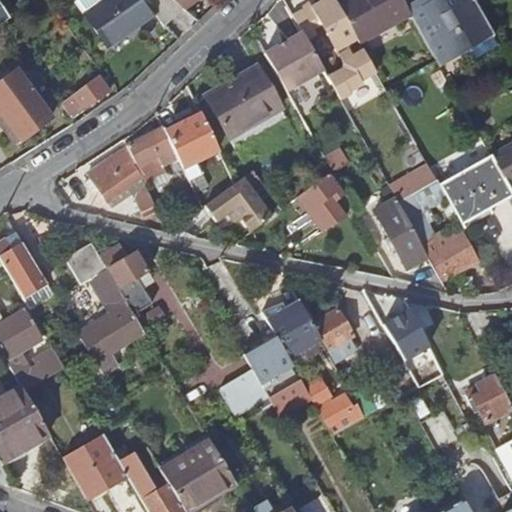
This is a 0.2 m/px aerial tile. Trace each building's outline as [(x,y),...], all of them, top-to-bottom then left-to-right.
[(1,0),(0,0),(0,25),(13,17),(1,0)] [(75,0),(73,2),(83,16),(100,3),(97,0),(75,0)] [(181,10),(168,0),(103,0),(100,3),(83,16),(105,48),(147,18),(159,30),(181,10)] [(168,0),(181,10),(191,0),(168,0)] [(302,10),(291,17),(300,33),(306,43),(316,37),(313,32),(320,27),(333,51),(338,57),(342,65),(342,71),(326,79),(339,102),(351,96),(350,94),(363,86),(361,82),(376,74),(360,46),(349,53),(345,45),(345,40),(354,36),(334,0),(327,0),(311,9),(309,5),(307,5),(301,8),(302,10)] [(337,0),(336,1),(357,39),(409,11),(402,0),(337,0)] [(441,70),(467,55),(463,48),(435,0),(434,0),(410,14),(436,61),(441,70)] [(435,0),(463,48),(491,32),(489,28),(475,5),(472,0),(441,0),(438,2),(436,0),(435,0)] [(306,43),(300,33),(260,50),(284,92),(322,71),(306,43)] [(112,65),(101,73),(60,103),(66,115),(79,108),(82,112),(107,93),(107,91),(123,79),(112,65)] [(285,120),(257,69),(204,99),(233,150),(285,120)] [(0,116),(1,116),(20,141),(50,119),(15,70),(0,81),(0,116)] [(20,141),(1,116),(0,116),(0,125),(14,145),(20,141)] [(217,153),(200,116),(164,133),(172,150),(188,184),(201,178),(194,163),(217,153)] [(172,150),(164,133),(162,130),(126,148),(126,149),(133,163),(135,167),(172,150)] [(508,188),(511,186),(511,146),(491,158),(508,188)] [(130,165),(133,163),(126,149),(86,175),(104,202),(139,178),(130,165)] [(462,226),(491,209),(511,198),(511,195),(508,188),(491,158),(440,187),(462,226)] [(436,182),(427,166),(405,178),(406,180),(414,194),(436,182)] [(327,175),(299,196),(316,218),(310,222),(319,235),(327,230),(344,219),(334,204),(344,197),(327,175)] [(270,218),(241,179),(196,212),(209,228),(222,218),(229,227),(232,225),(239,233),(248,235),(270,218)] [(397,205),(414,194),(406,180),(388,189),(394,201),(397,205)] [(147,218),(157,214),(146,190),(136,195),(147,218)] [(394,201),(373,212),(387,238),(391,245),(405,271),(424,260),(397,205),(394,201)] [(465,231),(494,215),(491,209),(462,226),(465,231)] [(7,240),(0,244),(7,255),(20,247),(21,246),(15,236),(11,238),(10,235),(5,237),(7,240)] [(443,280),(474,264),(461,239),(430,255),(443,280)] [(0,244),(0,243),(0,266),(20,300),(45,285),(21,246),(20,247),(7,255),(0,244)] [(117,311),(76,336),(93,364),(143,334),(132,316),(97,258),(89,244),(62,261),(79,288),(91,280),(105,305),(111,301),(117,311)] [(117,247),(97,258),(132,316),(151,305),(140,288),(135,279),(146,273),(134,253),(125,259),(117,247)] [(135,279),(140,288),(151,282),(146,273),(135,279)] [(45,285),(20,300),(27,312),(53,297),(45,285)] [(271,333),(286,358),(319,340),(310,326),(300,307),(297,303),(284,310),(283,308),(263,319),(271,333)] [(310,326),(316,323),(306,304),(300,307),(310,326)] [(310,326),(319,340),(333,365),(356,353),(349,341),(352,338),(337,311),(316,323),(310,326)] [(0,355),(14,379),(19,389),(21,392),(49,375),(50,376),(61,369),(53,356),(50,350),(30,361),(33,367),(28,370),(21,357),(10,363),(8,358),(18,352),(40,340),(24,313),(0,325),(0,355)] [(260,385),(289,368),(273,339),(242,357),(260,385)] [(21,357),(18,352),(8,358),(10,363),(21,357)] [(250,372),(217,391),(234,419),(266,400),(250,372)] [(339,377),(345,387),(348,385),(343,374),(339,377)] [(476,414),(482,426),(508,412),(492,379),(475,388),(475,391),(462,397),(472,416),(476,414)] [(299,381),(266,400),(278,420),(310,401),(302,386),(299,381)] [(308,383),(302,386),(310,401),(314,408),(323,403),(329,400),(319,382),(310,388),(308,383)] [(0,399),(0,463),(47,437),(21,392),(19,389),(0,399)] [(327,408),(323,403),(314,408),(327,430),(335,424),(333,421),(351,412),(350,410),(344,398),(327,408)] [(335,424),(327,430),(332,438),(363,420),(356,407),(350,410),(351,412),(333,421),(335,424)] [(426,420),(439,446),(456,438),(443,412),(426,420)] [(60,460),(83,502),(125,477),(116,463),(100,436),(95,427),(87,432),(92,441),(60,460)] [(158,472),(166,487),(181,511),(190,511),(233,485),(208,442),(158,472)] [(511,442),(495,452),(511,483),(511,482),(511,442)] [(143,508),(144,511),(181,511),(166,487),(155,494),(132,455),(116,463),(125,477),(143,508)] [(0,485),(15,491),(0,465),(0,485)] [(251,511),(288,511),(283,504),(270,511),(265,502),(250,510),(251,511)]
